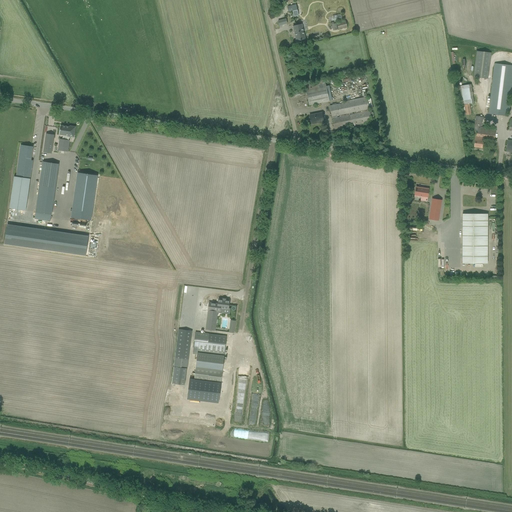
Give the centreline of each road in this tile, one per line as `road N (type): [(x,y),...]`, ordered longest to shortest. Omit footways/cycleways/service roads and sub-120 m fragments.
road 1 (unclassified): [(273,145),(0,99)]
road 2 (unclassified): [(511,180),(273,145)]
road 3 (tertiary): [(212,511),(0,463)]
road 4 (track): [(298,147),(264,0)]
road 5 (unclassified): [(248,292),(273,145)]
road 6 (track): [(224,426),(248,292)]
